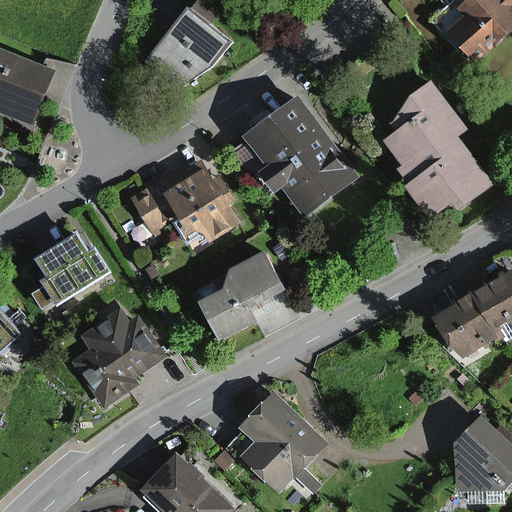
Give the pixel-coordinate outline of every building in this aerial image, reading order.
[(468,0),(466,0),(441,24),(474,60),(501,35),(468,0)] [(227,44),(187,12),(150,58),(191,90),(227,44)] [(0,44),(0,110),(43,127),(65,69),(0,44)] [(463,129),(435,87),(384,122),(392,135),(376,145),(430,223),(485,185),(452,136),(463,129)] [(298,97),(242,140),(302,217),(358,173),(298,97)] [(206,159),(168,182),(189,215),(206,244),(244,221),(206,159)] [(189,215),(168,182),(138,201),(158,234),(189,215)] [(84,257),(74,239),(33,262),(53,299),(106,270),(95,251),(84,257)] [(280,293),(266,259),(226,277),(230,288),(199,302),(216,341),(251,325),(244,309),(280,293)] [(511,265),(471,292),(499,335),(502,340),(511,334),(511,265)] [(471,292),(432,316),(459,360),(499,335),(471,292)] [(0,315),(0,348),(16,335),(0,315)] [(121,331),(116,322),(88,339),(94,350),(77,360),(101,400),(164,362),(139,320),(121,331)] [(262,447),(243,464),(271,494),(323,445),(275,395),(242,426),(262,447)] [(457,447),(506,492),(511,484),(511,443),(484,418),(457,447)] [(227,511),(232,506),(176,455),(143,491),(165,511),(227,511)]
